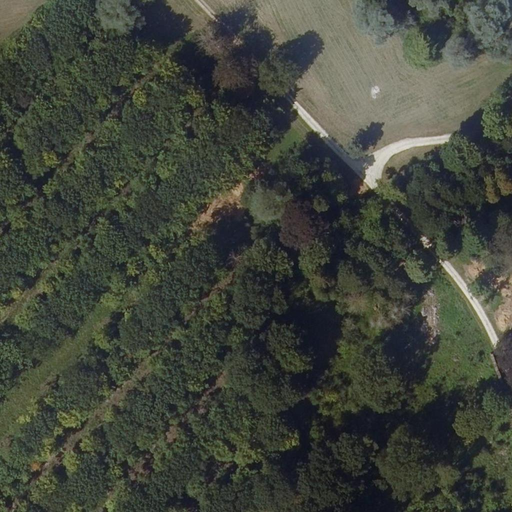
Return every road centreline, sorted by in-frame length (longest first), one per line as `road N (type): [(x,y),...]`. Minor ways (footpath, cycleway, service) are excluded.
road 1 (track): [(351,168),(191,0)]
road 2 (track): [(351,168),(444,267),(483,327)]
road 3 (track): [(511,131),(375,176),(351,168)]
